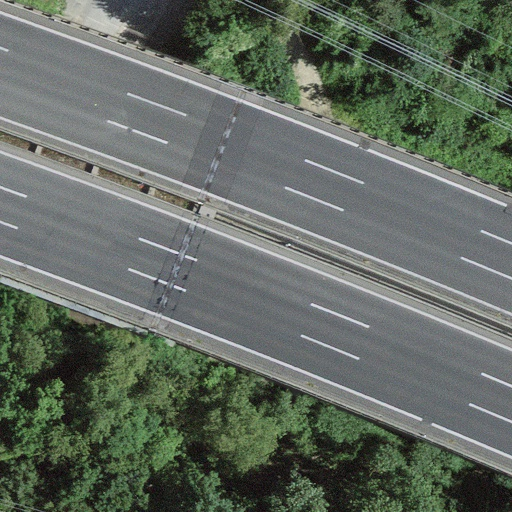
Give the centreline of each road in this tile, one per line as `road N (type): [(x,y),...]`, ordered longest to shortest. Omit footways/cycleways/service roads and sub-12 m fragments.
road 1 (motorway): [(0,205),(511,404)]
road 2 (motorway): [(511,261),(0,64)]
road 3 (track): [(0,183),(126,0)]
